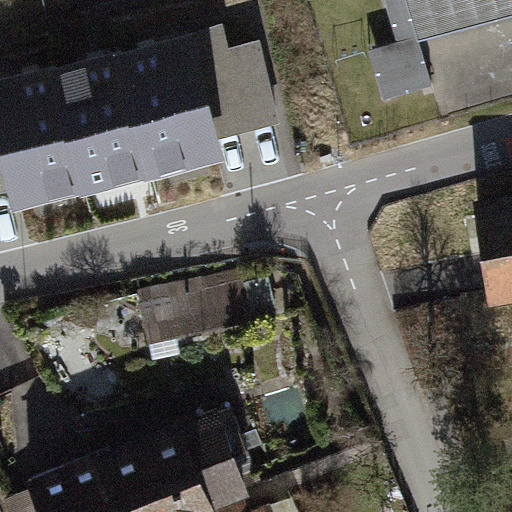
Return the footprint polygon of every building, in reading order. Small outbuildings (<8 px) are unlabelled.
[(511,0),(387,0),(399,39),(371,47),(386,97),(434,82),(421,36),(511,9),(511,0)] [(124,50),(151,158),(218,142),(215,128),(277,112),(261,44),(230,51),(224,26),(124,50)] [(60,65),(86,173),(151,158),(124,50),(60,65)] [(86,173),(60,65),(0,79),(0,177),(16,175),(19,189),(86,173)] [(511,191),(494,194),(508,298),(511,297),(511,191)] [(253,323),(246,267),(143,279),(149,335),(253,323)] [(227,391),(38,475),(54,511),(249,511),(246,502),(271,491),(227,391)]
